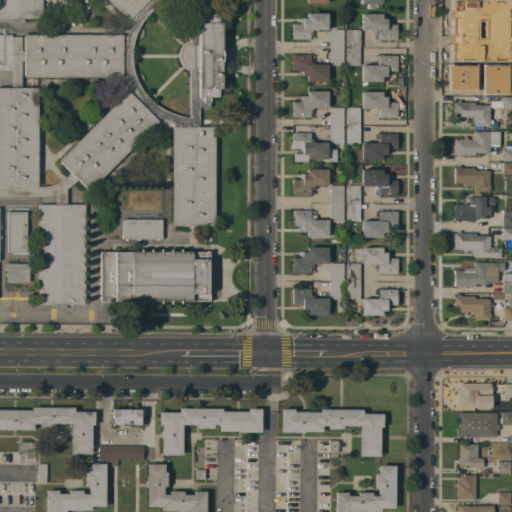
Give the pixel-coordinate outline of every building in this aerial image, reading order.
[(42,0),(42,18),(23,18),(23,22),(14,21),(14,18),(0,18),(0,0),(42,0)] [(148,0),(129,19),(128,21),(107,0),(148,0)] [(198,45),(188,44),(188,0),(166,0),(165,1),(160,4),(153,10),(147,16),(142,23),(138,30),(134,38),(133,45),(132,53),(132,59),(133,66),(135,74),(139,84),(143,91),(149,99),(157,107),(164,113),(184,114),(184,107),(188,107),(189,67),(198,67),(198,107),(199,107),(199,127),(172,126),(172,125),(166,124),(159,121),(130,91),(131,89),(129,84),(125,75),(122,75),(123,36),(126,36),(128,28),(131,22),(129,19),(148,0),(198,0),(198,14),(198,45)] [(489,0),(489,3),(490,3),(490,6),(489,6),(489,22),(474,21),(474,24),(459,24),(459,26),(457,26),(457,24),(453,24),(453,8),(463,8),(463,6),(466,6),(466,8),(472,8),(472,5),(473,5),(474,0),(489,0)] [(292,39),(292,23),(302,23),(302,17),(307,17),(307,13),(327,13),(327,29),(312,29),(312,30),(310,30),(310,39),(292,39)] [(382,13),(382,18),(387,18),(387,23),(389,23),(389,24),(397,24),(397,39),(379,39),(379,31),(377,31),(377,30),(361,30),(361,13),(382,13)] [(198,45),(198,14),(218,14),(218,20),(224,20),(224,49),(223,50),(221,50),(221,60),(223,61),(224,61),(223,91),(218,91),(218,97),(210,97),(210,102),(209,102),(209,107),(199,107),(198,107),(198,67),(189,67),(184,67),(184,45),(188,44),(198,45)] [(511,30),(502,30),(502,18),(511,18),(511,30)] [(329,29),(343,29),(343,48),(329,48),(329,29)] [(346,29),(359,29),(359,48),(346,48),(346,29)] [(502,31),(511,31),(511,43),(502,43),(502,31)] [(11,71),(0,71),(0,34),(11,34),(11,36),(11,71)] [(24,34),(122,34),(123,36),(122,75),(122,77),(24,77),(24,60),(24,51),(24,34)] [(454,36),(456,36),(456,35),(460,35),(460,36),(468,36),(468,35),(477,35),(477,39),(487,39),(489,39),(489,46),(492,46),(491,50),(489,50),(489,52),(493,52),(493,45),(503,45),(503,60),(473,60),(473,55),(462,55),(462,52),(454,52),(454,36)] [(11,87),(11,71),(11,36),(21,36),(21,50),(24,51),(24,60),(21,61),(21,87),(11,87)] [(343,48),(343,65),(329,65),(329,48),(343,48)] [(359,48),(359,65),(345,65),(346,48),(359,48)] [(307,81),(307,75),(302,76),(302,71),(300,71),(300,70),(292,70),(292,55),(310,54),(310,63),(312,63),(312,64),(327,64),(327,81),(307,81)] [(361,81),(361,65),(377,65),(377,64),(379,64),(379,55),(397,55),(397,71),(389,71),(389,72),(387,72),(387,76),(382,76),(382,81),(361,81)] [(460,89),(460,91),(456,91),(456,89),(454,89),(454,73),(463,73),(463,70),(473,70),(474,65),(489,66),(489,68),(490,68),(490,72),(489,72),(489,87),(474,87),(474,89),(460,89)] [(511,95),(502,95),(502,77),(511,77),(511,95)] [(37,87),(38,186),(0,186),(0,87),(11,87),(21,87),(37,87)] [(59,160),(129,90),(130,91),(159,121),(89,191),(77,179),(70,172),(59,160)] [(327,91),(327,107),(312,107),(312,108),(310,108),(310,117),(292,117),(292,101),(300,101),(300,100),(302,100),(302,96),(307,96),(307,91),(327,91)] [(361,91),(382,91),(382,96),(387,96),(387,101),(389,101),(389,102),(397,102),(397,118),(379,118),(379,109),(377,109),(377,108),(361,108),(361,91)] [(511,108),(502,108),(502,97),(511,97),(511,108)] [(489,120),(490,120),(490,126),(473,126),(473,120),(471,120),(471,118),(467,118),(467,120),(463,120),(463,118),(453,118),(453,113),(453,107),(454,107),(454,102),(457,102),(457,100),(460,100),(460,102),(474,102),(474,104),(487,104),(487,105),(489,105),(489,120)] [(329,107),(343,107),(343,126),(329,126),(329,107)] [(346,107),(359,107),(359,126),(346,126),(346,107)] [(215,127),(214,225),(198,225),(199,229),(187,229),(188,225),(172,225),(172,126),(199,127),(215,127)] [(343,126),(343,144),(339,144),(339,143),(329,143),(329,126),(343,126)] [(359,126),(359,143),(346,143),(346,126),(359,126)] [(459,155),(459,156),(456,156),(456,155),(453,155),(454,151),(453,151),(453,143),(454,143),(454,139),(463,139),(463,137),(467,137),(467,139),(471,139),(471,136),(473,136),(473,131),(499,131),(499,146),(489,146),(489,152),(487,152),(487,153),(474,152),(474,155),(459,155)] [(308,159),(308,161),(293,161),(293,153),(302,153),(302,149),(300,149),(300,148),(292,148),(292,132),(310,133),(310,138),(313,138),(313,142),(327,142),(327,159),(308,159)] [(361,159),(361,143),(377,143),(377,142),(379,142),(379,133),(397,133),(397,149),(389,149),(389,150),(387,150),(387,154),(382,155),(382,159),(361,159)] [(502,149),(505,149),(505,145),(511,145),(511,161),(502,161),(502,149)] [(502,162),(511,162),(511,174),(502,174),(502,162)] [(454,167),(456,167),(456,165),(460,166),(460,167),(474,168),(474,170),(489,170),(489,191),(473,191),(473,186),(463,186),(463,183),(454,183),(454,167)] [(327,185),(312,185),(312,186),(310,186),(310,195),(292,195),(292,179),(300,179),(300,178),(302,178),(302,173),(307,173),(307,169),(327,169),(327,185)] [(361,169),(382,169),(382,174),(387,174),(387,178),(389,178),(389,180),(397,180),(397,195),(379,196),(379,195),(375,195),(375,193),(379,193),(379,190),(377,190),(377,187),(376,187),(376,186),(362,186),(361,169)] [(75,182),(66,189),(66,204),(55,204),(55,194),(51,195),(41,196),(0,196),(0,186),(38,186),(49,185),(55,184),(60,181),(68,175),(67,174),(70,172),(77,179),(75,182)] [(329,204),(329,185),(330,185),(330,181),(343,181),(343,204),(329,204)] [(346,185),(360,185),(359,204),(345,204),(346,185)] [(460,220),(460,222),(457,222),(457,221),(453,221),(453,204),(463,204),(463,203),(467,203),(467,204),(468,204),(468,197),(494,197),(494,200),(494,203),(494,205),(489,205),(489,218),(487,218),(474,218),(474,220),(460,220)] [(84,204),(84,305),(66,305),(66,308),(56,308),(56,305),(37,305),(37,204),(55,204),(66,204),(84,204)] [(343,221),(329,221),(329,204),(343,204),(343,221)] [(359,204),(359,221),(345,221),(345,204),(359,204)] [(327,237),(307,237),(307,231),(302,231),(302,227),(300,227),(300,226),(292,226),(292,211),(310,210),(310,211),(314,211),(314,213),(310,213),(310,216),(312,216),(312,215),(315,215),(315,220),(327,220),(327,237)] [(511,226),(502,227),(502,210),(511,210),(511,226)] [(26,251),(7,251),(7,211),(27,211),(26,251)] [(361,237),(361,221),(377,221),(377,220),(379,220),(379,211),(397,211),(397,227),(387,227),(387,232),(382,232),(382,237),(361,237)] [(122,239),(122,219),(162,219),(161,239),(122,239)] [(511,239),(502,239),(502,228),(511,228),(511,239)] [(473,257),(473,252),(472,252),(472,249),(466,249),(466,250),(463,250),(463,249),(454,249),(454,244),(453,244),(453,238),(454,238),(454,233),(457,233),(457,231),(460,231),(460,233),(474,233),(474,235),(487,235),(487,236),(489,236),(489,247),(494,247),(494,246),(497,246),(497,247),(500,247),(500,257),(473,257)] [(328,247),(328,263),(312,263),(312,264),(312,267),(310,267),(310,270),(314,270),(314,273),(292,273),(292,257),(300,257),(300,256),(302,256),(302,252),(307,252),(307,247),(328,247)] [(382,247),(382,252),(387,252),(387,257),(389,257),(389,258),(397,258),(397,273),(379,274),(379,273),(375,273),(375,271),(379,270),(379,268),(377,268),(377,265),(376,265),(376,264),(362,264),(362,248),(382,247)] [(133,252),(133,248),(141,248),(141,252),(209,251),(209,301),(141,301),(141,304),(134,304),(134,301),(100,301),(100,252),(133,252)] [(460,286),(460,288),(457,288),(457,286),(454,286),(454,270),(463,270),(463,267),(473,267),(473,262),(504,262),(504,271),(497,271),(497,282),(489,282),(489,284),(474,284),(474,286),(460,286)] [(28,282),(5,282),(5,263),(29,263),(28,282)] [(329,263),(343,263),(343,281),(329,281),(329,263)] [(346,263),(359,263),(360,282),(346,282),(346,263)] [(511,292),(503,293),(502,274),(511,273),(511,292)] [(343,281),(343,299),(330,299),(329,281),(343,281)] [(360,282),(360,299),(346,299),(346,282),(360,282)] [(307,315),(307,310),(302,310),(302,305),(300,305),(300,304),(292,304),(292,288),(310,289),(310,297),(312,297),(312,298),(328,298),(328,315),(307,315)] [(362,315),(361,299),(377,299),(377,297),(379,297),(379,289),(397,289),(397,305),(389,305),(389,306),(387,306),(387,310),(382,310),(382,315),(362,315)] [(457,296),(457,294),(460,294),(460,296),(474,296),(474,299),(487,299),(489,299),(489,305),(492,305),(492,309),(489,309),(489,314),(491,314),(491,317),(489,317),(489,320),(473,320),(473,315),(471,315),(471,312),(467,312),(467,314),(463,314),(463,312),(454,312),(454,307),(453,307),(453,301),(454,301),(454,296),(457,296)] [(511,320),(503,320),(503,307),(508,307),(508,300),(511,299),(511,320)] [(456,389),(458,389),(459,383),(490,383),(490,408),(456,408),(456,389)] [(511,397),(503,397),(503,384),(511,384),(511,397)] [(0,429),(0,409),(31,410),(31,407),(74,407),(74,411),(94,411),(94,424),(91,424),(91,454),(71,454),(71,423),(54,423),(54,427),(39,427),(39,423),(34,423),(34,429),(0,429)] [(222,408),(222,411),(248,411),(248,408),(261,408),(261,432),(237,432),(237,431),(219,431),(219,425),(213,425),(213,428),(198,428),(198,424),(182,424),(182,455),(161,454),(161,425),(158,425),(159,412),(179,412),(179,408),(222,408)] [(281,408),(294,408),(294,411),(320,412),(320,409),(362,409),(362,413),(383,413),(383,427),(380,427),(379,456),(359,456),(359,425),(343,425),(343,429),(328,429),(328,425),(322,425),(322,432),(304,431),(304,432),(280,432),(281,408)] [(141,409),(141,410),(143,410),(143,416),(141,416),(141,425),(134,425),(134,426),(133,427),(132,426),(131,425),(130,425),(130,426),(130,428),(127,428),(127,425),(112,425),(112,424),(110,424),(110,418),(112,418),(112,416),(110,416),(110,410),(112,410),(112,409),(141,409)] [(511,425),(501,425),(501,412),(511,412),(511,425)] [(458,436),(458,435),(456,435),(457,428),(458,428),(459,413),(496,413),(496,437),(458,436)] [(337,450),(329,450),(329,440),(338,440),(337,450)] [(458,467),(458,462),(457,462),(457,452),(458,452),(459,443),(477,444),(477,458),(483,458),(482,467),(458,467)] [(46,511),(46,490),(58,490),(58,493),(68,493),(68,490),(82,490),(82,493),(89,493),(89,486),(85,486),(85,471),(88,471),(88,463),(104,463),(104,459),(98,459),(98,445),(143,445),(143,459),(117,459),(117,466),(105,466),(105,506),(91,506),(91,510),(82,510),(65,510),(65,511),(46,511)] [(510,472),(497,472),(497,461),(510,461),(510,472)] [(46,482),(37,482),(37,463),(46,463),(46,482)] [(206,511),(186,511),(183,511),(170,511),(170,510),(161,510),(161,506),(146,506),(147,463),(164,464),(164,472),(167,472),(166,486),(163,486),(163,494),(169,494),(169,491),(183,491),(183,494),(194,494),(194,491),(206,491),(206,511)] [(394,508),(380,508),(380,511),(335,511),(335,492),(347,492),(347,495),(358,495),(358,492),(372,492),(371,495),(378,495),(378,488),(375,488),(375,473),(377,473),(377,465),(395,465),(394,508)] [(204,479),(195,479),(195,469),(204,469),(204,479)] [(475,499),(456,499),(456,480),(459,480),(459,474),(475,474),(475,499)] [(510,504),(496,503),(497,491),(510,492),(510,504)]
